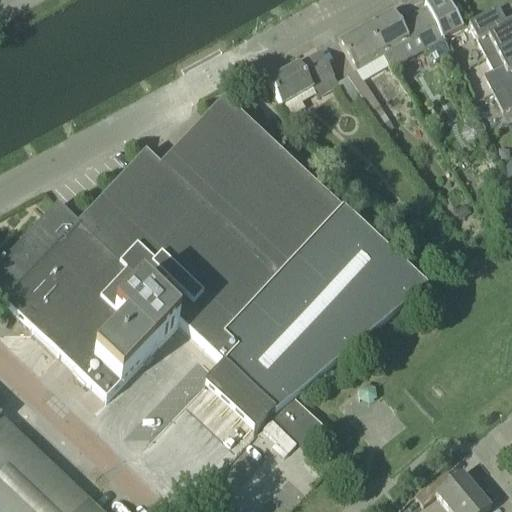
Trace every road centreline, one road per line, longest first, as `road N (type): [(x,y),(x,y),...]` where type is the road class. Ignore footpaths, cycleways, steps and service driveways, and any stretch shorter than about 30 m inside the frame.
road 1 (unclassified): [(0,194),(194,85)]
road 2 (unclassified): [(151,511),(0,364)]
road 3 (residential): [(222,69),(351,0)]
